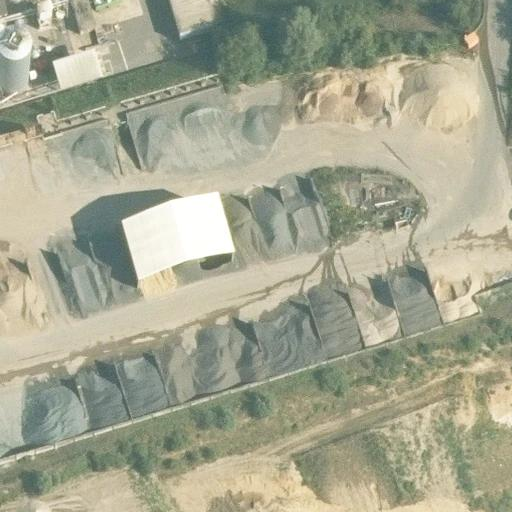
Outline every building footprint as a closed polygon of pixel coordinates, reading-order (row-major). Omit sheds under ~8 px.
[(95,0),(79,0),(82,8),(97,4),(95,0)] [(224,0),(172,0),(178,15),(224,0)] [(96,61),(89,32),(51,41),(58,70),(96,61)] [(214,66),(203,37),(157,53),(168,83),(214,66)] [(121,275),(230,251),(216,187),(106,212),(121,275)]
